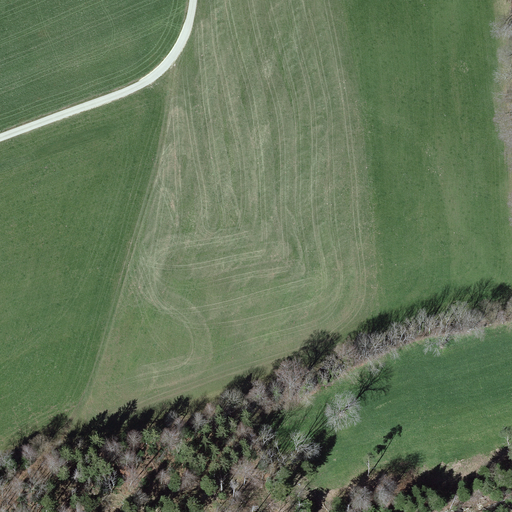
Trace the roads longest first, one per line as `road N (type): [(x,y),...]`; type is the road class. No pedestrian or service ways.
road 1 (track): [(165,66),(170,80),(148,188),(85,403)]
road 2 (unclassified): [(191,0),(181,44),(137,87),(0,140)]
